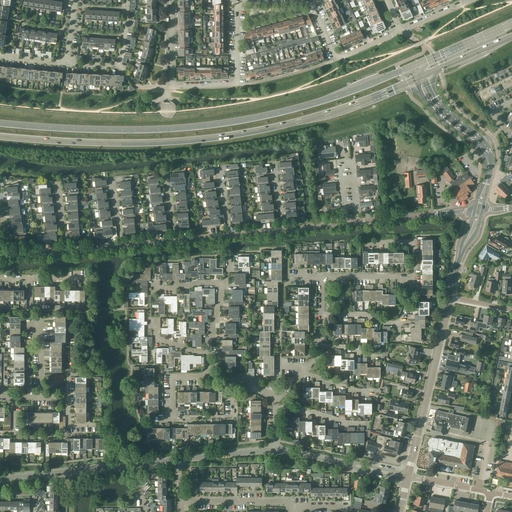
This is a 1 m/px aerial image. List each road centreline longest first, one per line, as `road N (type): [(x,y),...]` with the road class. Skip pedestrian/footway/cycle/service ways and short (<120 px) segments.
road 1 (primary): [(0,137),(211,138),(333,113),(420,77)]
road 2 (primary): [(416,65),(328,99),(229,122),(140,130),(0,123)]
road 3 (residential): [(172,87),(237,84),(239,5),(313,4),(338,58),(400,31)]
road 4 (residential): [(282,230),(479,210)]
road 5 (tertiary): [(407,476),(450,297)]
road 6 (tertiary): [(0,479),(177,459)]
road 7 (tertiary): [(479,210),(487,152),(438,110),(420,77)]
road 8 (tertiary): [(275,449),(407,476)]
road 9 (residential): [(30,276),(41,398)]
